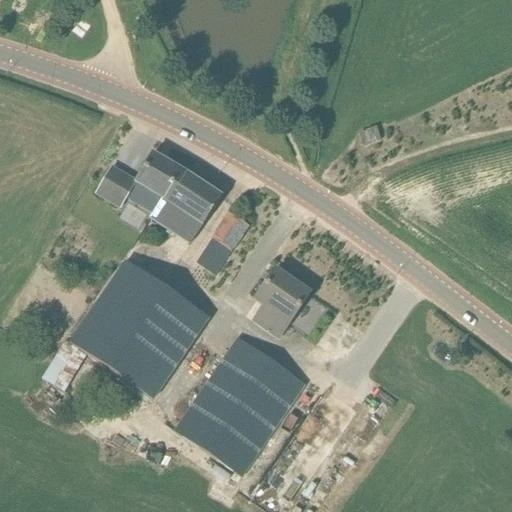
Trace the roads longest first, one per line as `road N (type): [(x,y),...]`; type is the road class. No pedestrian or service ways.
road 1 (tertiary): [(511,346),(285,181),(104,89)]
road 2 (track): [(511,132),(394,167),(338,215)]
